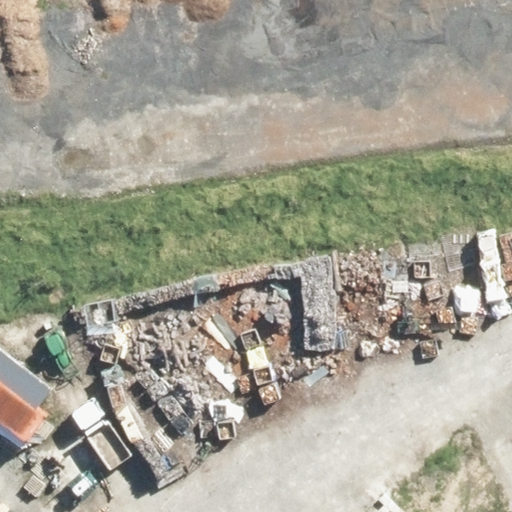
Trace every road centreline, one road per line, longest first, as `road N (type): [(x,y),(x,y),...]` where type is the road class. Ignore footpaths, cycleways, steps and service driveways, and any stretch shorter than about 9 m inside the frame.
road 1 (unknown): [(0,124),(191,114),(511,61)]
road 2 (unknown): [(511,323),(478,336),(336,435),(251,511)]
